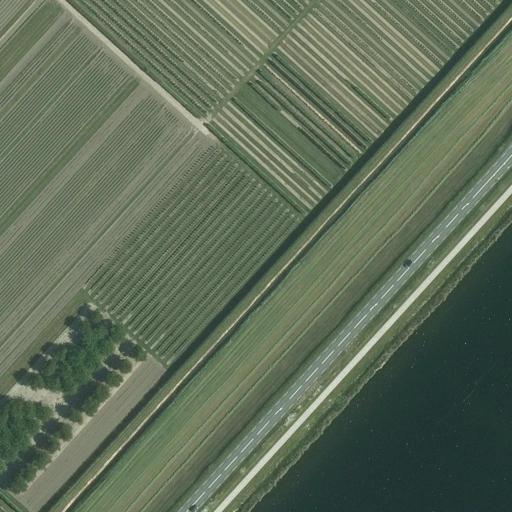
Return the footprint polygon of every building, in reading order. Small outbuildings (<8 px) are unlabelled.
[(140,357),(146,349),(137,343),(131,351),(140,357)] [(78,346),(69,355),(75,360),(83,350),(78,346)] [(147,377),(141,384),(146,388),(152,382),(147,377)] [(4,384),(1,390),(8,393),(11,387),(4,384)] [(4,424),(5,430),(0,431),(0,434),(1,438),(8,437),(7,431),(13,430),(12,423),(4,424)] [(64,436),(71,432),(67,425),(60,429),(64,436)] [(53,437),(47,444),(53,448),(58,442),(53,437)] [(3,448),(6,453),(19,447),(16,442),(3,448)] [(56,464),(66,459),(64,455),(54,459),(56,464)] [(50,483),(44,490),(52,496),(57,489),(50,483)] [(48,501),(42,504),(46,511),(51,509),(48,501)]
